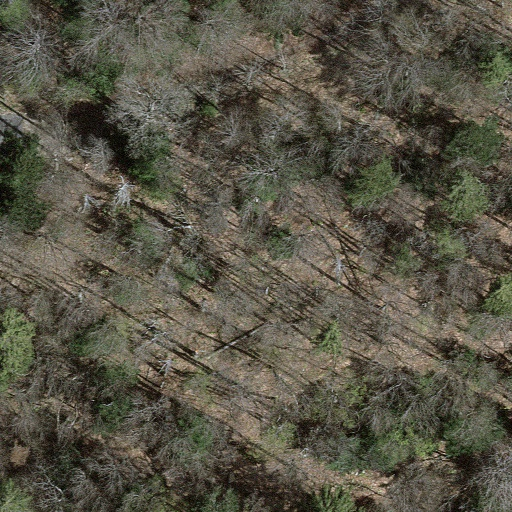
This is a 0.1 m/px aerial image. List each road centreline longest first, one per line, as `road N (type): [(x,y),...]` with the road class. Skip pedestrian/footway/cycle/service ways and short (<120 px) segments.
road 1 (track): [(511,499),(452,501),(0,448)]
road 2 (track): [(0,133),(145,105),(414,0)]
